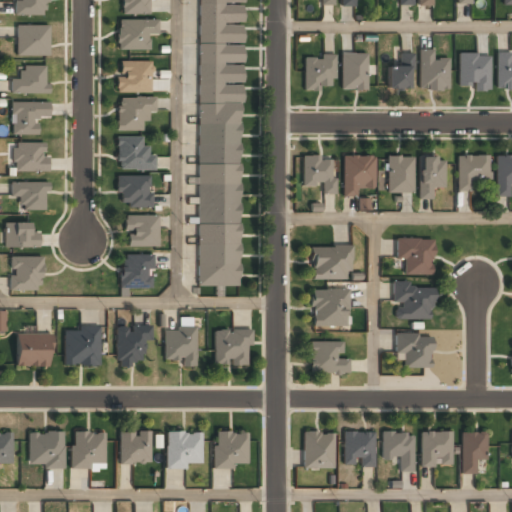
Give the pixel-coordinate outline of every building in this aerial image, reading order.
[(15,0),(15,15),(45,15),(45,0),(15,0)] [(120,0),(120,15),(148,15),(148,0),(120,0)] [(240,0),(196,0),(195,286),(239,286),(240,0)] [(115,51),(148,51),(148,35),(156,35),(156,22),(115,22),(115,51)] [(48,25),(16,25),(15,56),(48,56),(48,25)] [(444,60),(431,60),(431,51),(418,51),(419,90),(444,90),(444,60)] [(511,52),(495,52),(495,90),(511,90),(511,52)] [(340,91),(365,91),(365,54),(340,54),(340,91)] [(408,54),(398,54),(398,67),(386,67),(386,90),(408,90),(408,54)] [(457,85),(473,85),(473,91),(488,91),(489,55),(457,54),(457,85)] [(303,57),(303,90),(331,90),(331,57),(303,57)] [(149,63),(115,63),(115,93),(149,93),(149,63)] [(46,66),(19,66),(19,77),(10,77),(10,92),(46,92),(46,66)] [(115,131),(142,131),(142,119),(153,119),(153,98),(115,99),(115,131)] [(46,102),(10,102),(10,134),(36,134),(36,116),(46,116),(46,102)] [(115,171),(153,171),(153,147),(142,147),(142,137),(115,137),(115,171)] [(46,142),(11,142),(11,171),(46,171),(46,142)] [(341,157),(341,198),(356,198),(356,189),(373,189),(373,157),(341,157)] [(485,157),(455,157),(455,192),(470,192),(470,181),(485,181),(485,157)] [(511,157),(494,157),(494,197),(508,197),(508,188),(511,188),(511,157)] [(411,158),(384,158),(384,194),(411,194),(411,158)] [(321,196),(332,196),(332,159),(301,159),(301,186),(321,186),(321,196)] [(417,199),(430,199),(430,188),(442,188),(442,160),(417,160),(417,199)] [(151,177),(116,177),(116,209),(151,209),(151,177)] [(10,199),(19,199),(19,209),(46,209),(46,183),(10,183),(10,199)] [(156,248),(156,217),(123,217),(123,248),(156,248)] [(38,247),(38,232),(31,232),(31,223),(3,223),(4,248),(38,247)] [(394,261),(401,261),(401,276),(431,276),(431,240),(394,240),(394,261)] [(348,248),(308,248),(308,281),(348,281),(348,248)] [(118,256),(118,289),(150,289),(150,256),(118,256)] [(8,291),(38,291),(38,261),(16,261),(16,275),(8,275),(8,291)] [(430,286),(390,285),(390,306),(392,306),(392,320),(430,320),(430,286)] [(345,291),(309,291),(309,328),(346,328),(345,291)] [(115,328),(114,366),(141,367),(142,342),(149,343),(149,328),(115,328)] [(97,329),(62,329),(62,366),(97,366),(97,329)] [(249,365),(249,329),(213,329),(213,365),(249,365)] [(181,361),(181,367),(194,367),(194,330),(162,330),(162,361),(181,361)] [(393,357),(401,357),(401,368),(430,368),(430,335),(392,336),(393,357)] [(14,336),(14,367),(48,367),(48,336),(14,336)] [(308,375),(348,375),(348,359),(339,359),(339,343),(308,343),(308,375)] [(62,431),(27,431),(27,470),(62,470),(62,431)] [(104,468),(104,431),(69,431),(69,468),(104,468)] [(11,432),(0,432),(0,465),(11,465),(11,432)] [(117,433),(117,465),(148,465),(148,433),(117,433)] [(245,433),(211,433),(212,470),(232,470),(232,464),(245,464),(245,433)] [(301,433),(301,469),(332,469),(332,433),(301,433)] [(373,433),(342,433),(341,467),(372,467),(373,433)] [(398,472),(411,472),(410,433),(380,434),(381,460),(398,460),(398,472)] [(450,433),(419,433),(419,467),(450,467),(450,433)] [(460,474),(474,474),(474,461),(485,461),(484,433),(459,434),(460,474)] [(198,468),(198,434),(164,434),(164,468),(198,468)]
